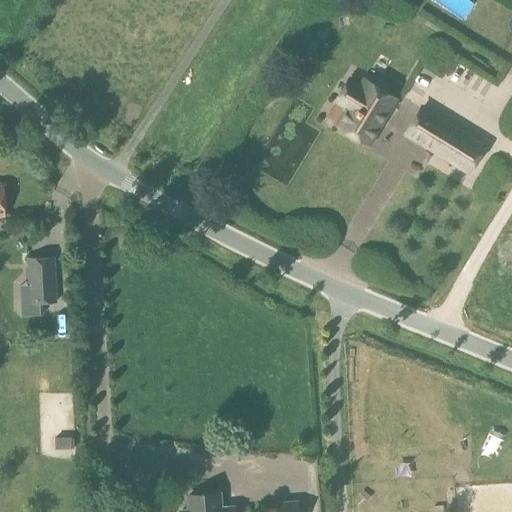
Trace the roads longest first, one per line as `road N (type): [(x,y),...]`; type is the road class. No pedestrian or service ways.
road 1 (unclassified): [(434,328),(295,270),(111,175),(0,83)]
road 2 (residential): [(434,328),(511,203)]
